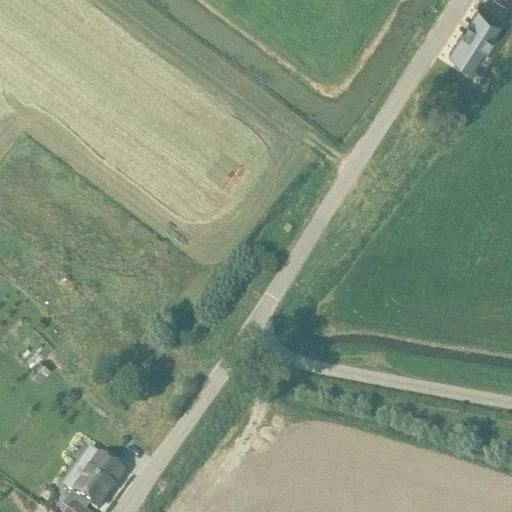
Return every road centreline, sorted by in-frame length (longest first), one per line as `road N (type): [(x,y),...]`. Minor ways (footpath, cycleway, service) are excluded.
road 1 (unclassified): [(246,352),(464,0)]
road 2 (unclassified): [(511,404),(246,352)]
road 3 (unclassified): [(129,511),(246,352)]
